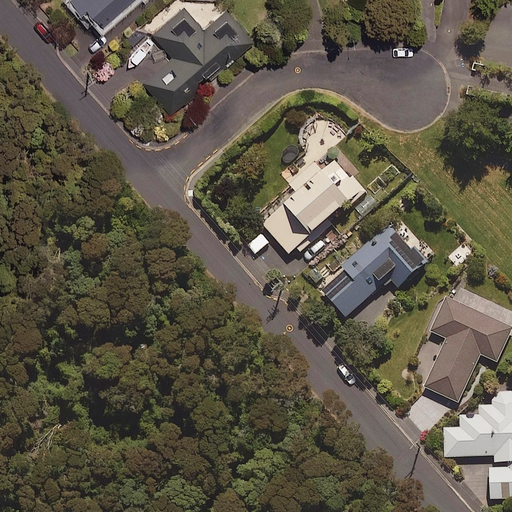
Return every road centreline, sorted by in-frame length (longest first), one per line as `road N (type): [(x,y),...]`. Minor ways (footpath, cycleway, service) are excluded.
road 1 (unclassified): [(150,184),(439,511)]
road 2 (residential): [(150,184),(276,78),(332,68),(405,85)]
road 3 (unclassified): [(0,13),(150,184)]
